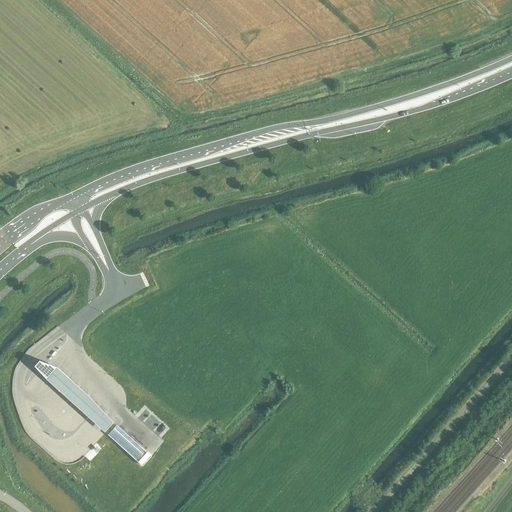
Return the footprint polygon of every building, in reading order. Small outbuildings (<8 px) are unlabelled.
[(130,294),(154,282),(151,277),(128,289),(130,294)] [(40,361),(35,366),(40,370),(44,365),(40,361)] [(40,370),(108,432),(118,422),(65,368),(44,365),(40,370)] [(110,434),(138,462),(149,450),(120,423),(110,434)] [(149,450),(138,462),(143,466),(153,454),(149,450)]
